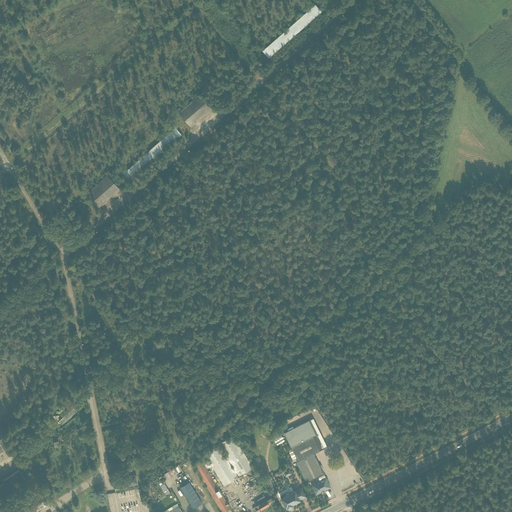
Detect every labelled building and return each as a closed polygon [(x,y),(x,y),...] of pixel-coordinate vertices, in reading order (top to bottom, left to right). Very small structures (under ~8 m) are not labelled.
[(315,4),(262,51),(268,58),(321,12),(315,4)] [(199,94),(178,113),(190,127),(212,108),(199,94)] [(125,172),(122,174),(129,181),(131,179),(181,134),(175,127),(125,172)] [(107,175),(86,194),(98,208),(119,189),(107,175)] [(151,347),(153,350),(165,343),(162,338),(157,341),(158,343),(151,347)] [(316,494),(330,487),(328,482),(329,482),(327,479),(326,477),(325,477),(324,475),(323,473),(322,470),(323,469),(321,465),(319,465),(313,453),(327,447),(313,418),(293,428),(292,426),(287,429),(285,426),(272,434),(274,438),(284,433),(292,450),(296,457),(294,458),(306,482),(318,476),(320,480),(311,485),(316,494)] [(238,476),(253,467),(233,435),(218,444),(227,458),(227,459),(218,445),(204,454),(223,486),(238,477),(237,477),(237,476),(229,462),(238,476)] [(277,445),(284,441),(281,435),(274,440),(277,445)] [(0,452),(10,446),(4,437),(0,438),(0,452)] [(193,465),(221,511),(232,511),(231,509),(229,505),(226,500),(226,501),(207,469),(211,466),(205,457),(201,460),(201,459),(193,464),(193,465)] [(164,481),(178,472),(175,468),(161,476),(164,481)] [(0,485),(0,499),(9,494),(8,493),(11,492),(12,492),(31,480),(29,476),(31,474),(29,472),(27,473),(25,470),(21,473),(19,469),(18,470),(19,470),(4,479),(3,480),(5,483),(0,485)] [(112,476),(114,489),(115,489),(115,491),(121,490),(120,488),(121,487),(121,488),(125,487),(126,487),(127,487),(127,486),(128,486),(129,487),(130,486),(138,484),(136,474),(116,478),(116,476),(112,476)] [(193,508),(202,503),(189,482),(187,479),(179,484),(181,487),(180,487),(193,508)] [(167,495),(170,493),(166,486),(162,489),(166,496),(167,496),(168,496),(167,495)] [(306,497),(301,488),(295,491),(285,496),(285,494),(283,494),(280,495),(280,497),(286,508),(287,509),(289,509),(293,507),(293,505),(293,504),(300,500),(306,497)] [(257,511),(275,502),(272,496),(267,499),(264,496),(256,501),(258,504),(255,506),(254,507),(255,507),(253,509),(254,511),(256,511),(257,511)]
